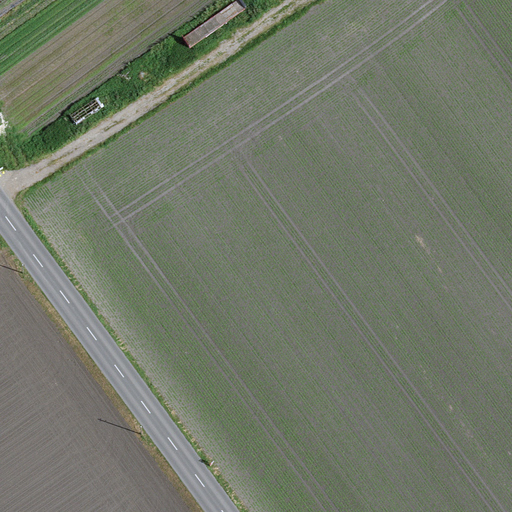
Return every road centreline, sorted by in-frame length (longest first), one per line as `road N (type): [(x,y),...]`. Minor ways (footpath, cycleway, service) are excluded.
road 1 (tertiary): [(0,219),(215,511)]
road 2 (track): [(291,0),(0,197)]
